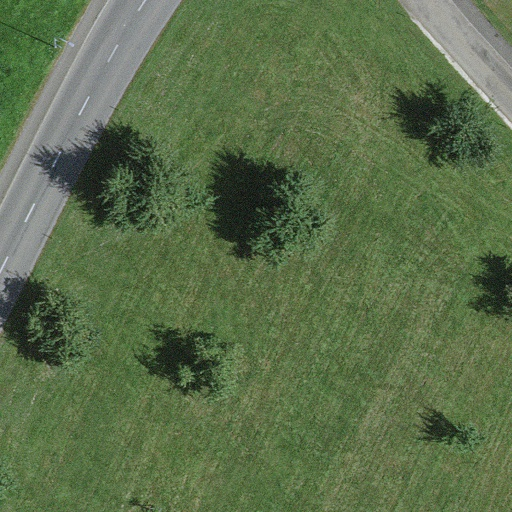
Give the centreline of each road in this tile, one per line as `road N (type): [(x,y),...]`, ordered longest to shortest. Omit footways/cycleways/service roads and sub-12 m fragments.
road 1 (tertiary): [(0,279),(146,0)]
road 2 (unclassified): [(426,0),(511,93)]
